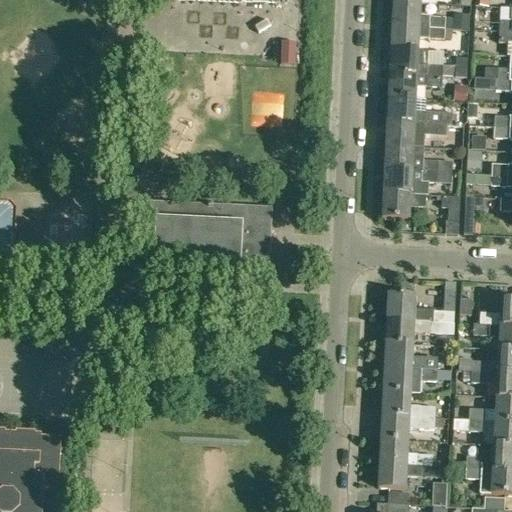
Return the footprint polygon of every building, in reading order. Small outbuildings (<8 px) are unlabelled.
[(418,19),(419,6),(392,5),(391,28),(418,30),(450,31),(451,20),(418,19)] [(469,32),(469,17),(453,17),(453,20),(453,31),(469,32)] [(498,34),(511,34),(511,23),(499,23),(498,34)] [(450,31),(418,30),(391,28),(390,52),(417,54),(417,40),(444,41),(444,40),(450,40),(450,31)] [(511,44),(511,34),(498,34),(498,44),(511,44)] [(281,43),(280,66),(294,67),(295,43),(281,43)] [(426,78),(441,79),(442,68),(427,68),(427,54),(417,54),(390,52),(388,76),(415,78),(426,78)] [(511,82),(511,57),(511,58),(510,70),(485,69),(484,81),(496,81),(511,82)] [(455,60),(455,69),(455,79),(466,79),(466,60),(455,60)] [(388,76),(387,100),(414,101),(415,88),(415,78),(388,76)] [(441,90),(441,79),(426,78),(425,89),(441,90)] [(511,82),(496,81),(495,92),(511,92),(511,82)] [(467,88),(454,87),(453,102),(466,103),(467,88)] [(414,114),(414,101),(387,100),(386,124),(413,125),(446,127),(451,127),(451,116),(414,114)] [(511,130),(511,119),(494,118),(494,129),(511,130)] [(446,127),(413,125),(386,124),(385,148),(423,150),(424,137),(445,138),(446,127)] [(511,130),(494,129),(493,140),(511,141),(511,130)] [(385,148),(384,172),(411,173),(437,174),(437,173),(451,174),(452,165),(423,164),(423,150),(385,148)] [(466,170),(480,171),(481,153),(467,153),(466,170)] [(491,177),(511,178),(511,166),(491,166),(491,177)] [(437,174),(411,173),(384,172),(383,196),(425,198),(426,198),(426,185),(436,185),(437,174)] [(511,178),(491,177),(490,188),(511,189),(511,178)] [(425,198),(383,196),(382,220),(409,221),(409,209),(424,210),(425,198)] [(460,199),(441,198),(440,210),(448,210),(447,224),(459,224),(460,199)] [(486,200),(477,200),(466,199),(464,237),(475,237),(476,211),(486,212),(486,200)] [(511,202),(499,202),(499,213),(511,213),(511,202)] [(145,203),(144,221),(154,222),(151,273),(239,277),(240,270),(268,271),(271,210),(169,204),(145,203)] [(445,224),(445,237),(458,238),(459,224),(447,224),(445,224)] [(388,296),(386,321),(454,324),(456,284),(444,284),(443,313),(433,312),(433,311),(414,310),(414,297),(388,296)] [(471,301),(460,301),(459,316),(470,317),(471,301)] [(480,325),(500,326),(511,326),(511,302),(501,302),(501,315),(480,314),(480,325)] [(441,348),(444,348),(453,349),(454,324),(386,321),(385,344),(412,346),(413,334),(442,335),(441,348)] [(511,326),(500,326),(480,325),(473,325),(473,338),(499,339),(499,350),(511,351),(511,326)] [(411,360),(412,346),(385,344),(384,369),(436,371),(444,372),(444,363),(437,363),(437,361),(411,360)] [(511,375),(511,351),(499,350),(498,365),(471,363),(471,364),(457,364),(457,372),(462,373),(511,375)] [(384,369),(383,392),(410,393),(420,394),(420,382),(436,383),(436,371),(384,369)] [(496,398),(511,399),(511,375),(462,373),(462,383),(470,383),(470,385),(497,386),(496,398)] [(409,408),(410,393),(383,392),(381,416),(434,419),(435,410),(409,408)] [(496,413),(495,422),(511,423),(511,399),(496,398),(496,413)] [(484,422),(484,413),(468,412),(468,421),(484,422)] [(434,419),(381,416),(380,440),(407,442),(408,431),(434,432),(434,430),(443,430),(444,420),(434,419)] [(468,421),(454,421),(453,421),(452,433),(454,433),(483,434),(484,422),(468,421)] [(511,447),(511,423),(495,422),(494,446),(511,447)] [(63,511),(65,477),(60,477),(62,440),(42,439),(42,436),(0,433),(0,511),(63,511)] [(406,456),(407,442),(380,440),(379,464),(406,466),(439,468),(440,462),(432,462),(432,457),(406,456)] [(511,471),(511,447),(494,446),(483,446),(482,460),(467,459),(466,469),(511,471)] [(439,468),(406,466),(379,464),(377,489),(405,490),(405,478),(441,480),(441,486),(446,486),(447,468),(439,468)] [(480,494),(491,495),(511,495),(511,471),(466,469),(466,480),(481,480),(480,494)] [(388,494),(387,506),(408,507),(409,495),(388,494)] [(484,510),(504,511),(505,499),(485,498),(484,510)]
